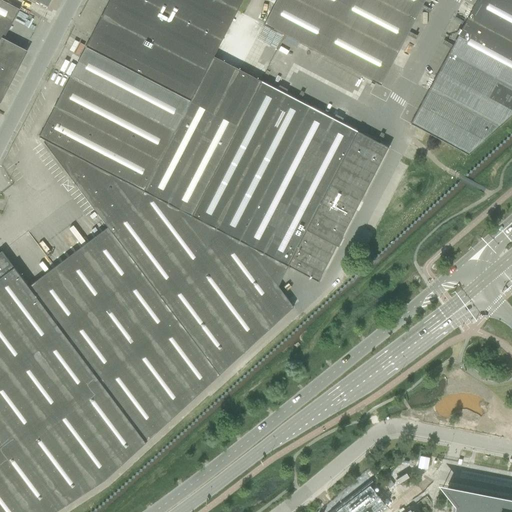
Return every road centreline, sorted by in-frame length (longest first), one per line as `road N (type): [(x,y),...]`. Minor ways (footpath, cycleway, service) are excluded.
road 1 (secondary): [(457,269),(153,511)]
road 2 (secondary): [(178,511),(483,283)]
road 3 (unclassified): [(277,511),(391,427),(511,448)]
road 4 (unclassified): [(0,144),(75,0)]
